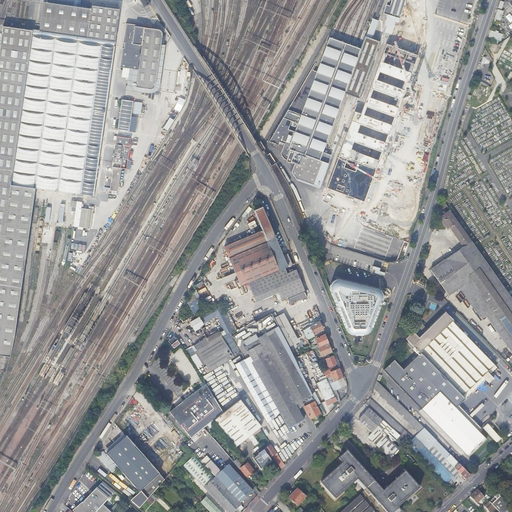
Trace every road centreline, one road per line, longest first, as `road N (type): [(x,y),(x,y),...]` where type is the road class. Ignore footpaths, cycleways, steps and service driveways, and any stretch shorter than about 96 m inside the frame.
road 1 (tertiary): [(363,382),(418,244),(490,0)]
road 2 (tertiary): [(49,511),(203,252),(264,171)]
road 3 (tertiary): [(363,382),(264,171)]
road 4 (tertiary): [(264,171),(156,0)]
road 5 (unknown): [(123,2),(115,76),(149,106),(145,135)]
